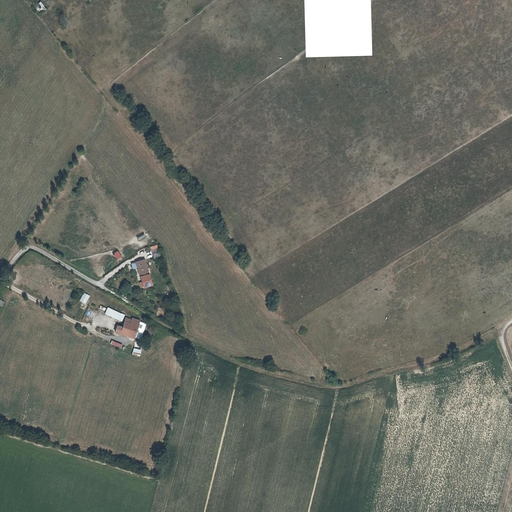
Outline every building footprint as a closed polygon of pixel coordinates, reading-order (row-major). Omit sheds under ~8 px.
[(118,260),(122,256),(117,250),(113,253),(118,260)] [(163,258),(160,251),(154,253),(157,260),(163,258)] [(146,293),(158,289),(154,279),(147,261),(137,264),(137,267),(146,293)] [(91,294),(83,290),(79,298),(82,300),(78,305),(84,308),(91,294)] [(101,304),(99,309),(105,312),(104,314),(122,322),(125,315),(101,304)] [(131,331),(130,335),(134,336),(140,319),(132,317),(131,318),(126,316),(123,325),(117,323),(115,330),(121,332),(122,329),(131,331)] [(132,354),(140,356),(143,344),(135,342),(132,354)]
